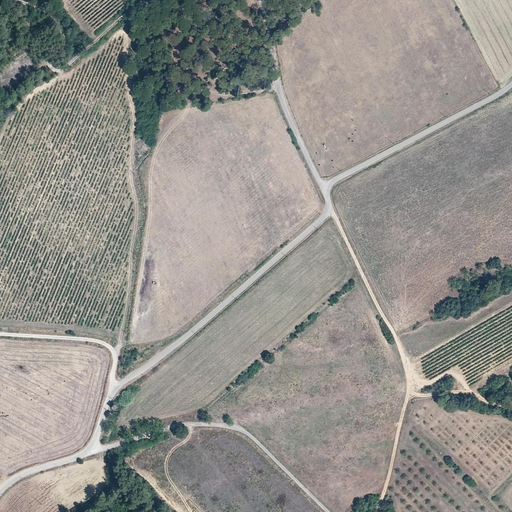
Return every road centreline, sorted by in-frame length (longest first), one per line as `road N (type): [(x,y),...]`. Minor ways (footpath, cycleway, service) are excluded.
road 1 (tertiary): [(327,195),(323,220),(113,393),(92,449)]
road 2 (track): [(329,206),(398,343),(411,389),(378,511)]
road 3 (unclassified): [(92,449),(174,426),(229,425),(329,511)]
road 4 (tertiary): [(511,86),(331,182),(327,195)]
road 5 (track): [(12,0),(60,26),(62,42),(49,61),(60,70),(141,0)]
road 6 (unclassified): [(327,195),(275,82),(260,0)]
road 7 (track): [(113,393),(114,355),(101,341),(0,333)]
